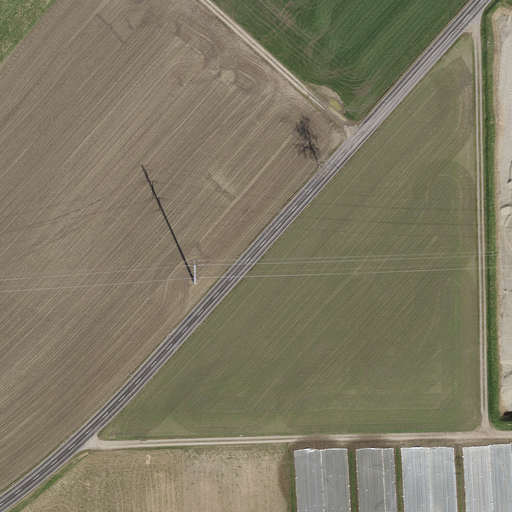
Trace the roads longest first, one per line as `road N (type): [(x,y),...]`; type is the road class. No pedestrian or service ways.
road 1 (tertiary): [(483,0),(191,327),(76,445),(0,506)]
road 2 (track): [(511,436),(76,445)]
road 3 (track): [(484,437),(475,9)]
road 4 (track): [(357,140),(203,0)]
